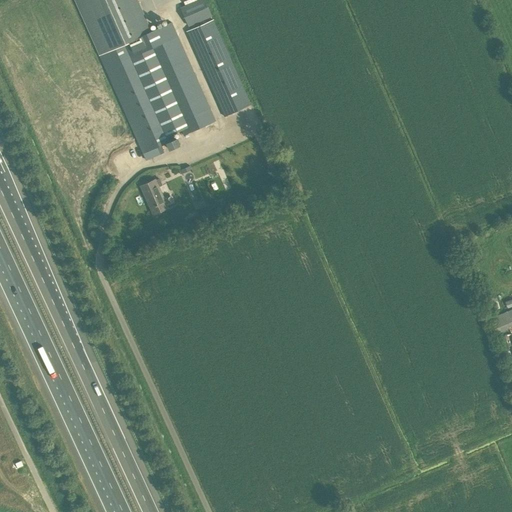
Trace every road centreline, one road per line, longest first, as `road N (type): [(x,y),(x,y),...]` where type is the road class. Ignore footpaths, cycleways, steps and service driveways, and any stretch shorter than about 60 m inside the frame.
road 1 (motorway): [(148,511),(0,187)]
road 2 (motorway): [(0,247),(122,511)]
road 3 (unknown): [(222,132),(171,18),(181,0)]
